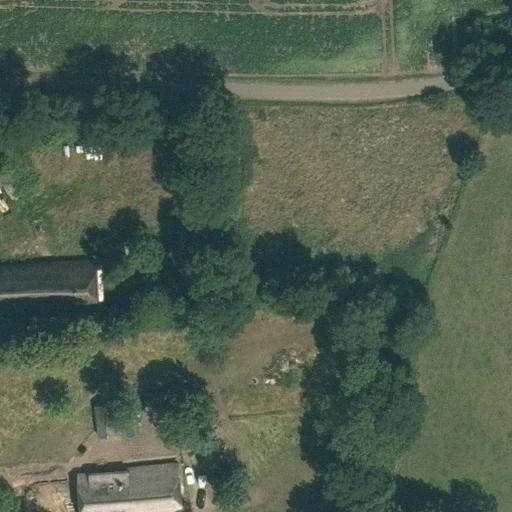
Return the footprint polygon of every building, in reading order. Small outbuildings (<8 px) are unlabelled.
[(129,258),(143,257),(141,238),(128,239),(129,258)] [(98,297),(96,259),(0,265),(0,312),(57,309),(56,300),(98,297)] [(176,412),(173,389),(145,393),(147,416),(176,412)] [(118,435),(115,403),(94,405),(97,437),(118,435)] [(180,511),(177,463),(127,467),(127,469),(77,472),(79,511),(180,511)]
